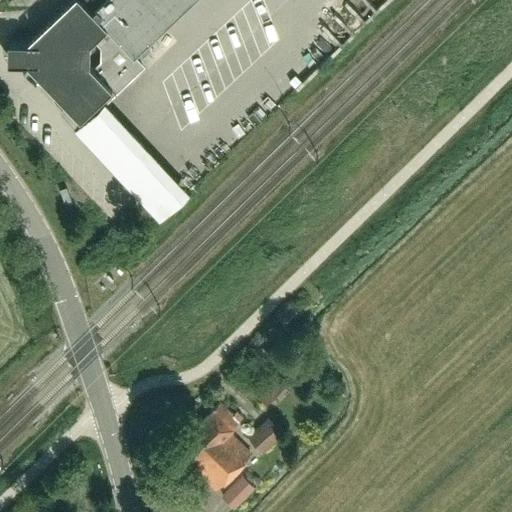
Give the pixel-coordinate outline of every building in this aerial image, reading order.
[(73,0),(28,43),(12,42),(12,59),(24,60),(68,105),(60,112),(76,128),(105,100),(143,64),(133,55),(191,0),(73,0)] [(268,46),(276,38),(255,17),(247,26),(268,46)] [(329,42),(338,32),(322,18),(313,28),(329,42)] [(271,372),(253,390),(267,404),(284,386),(271,372)] [(237,411),(233,415),(220,403),(170,455),(190,474),(195,469),(216,489),(251,453),(229,432),(239,421),(238,420),(243,416),(237,411)] [(247,436),(262,452),(281,434),(266,418),(247,436)] [(241,474),(222,493),(235,505),(253,485),(241,474)]
